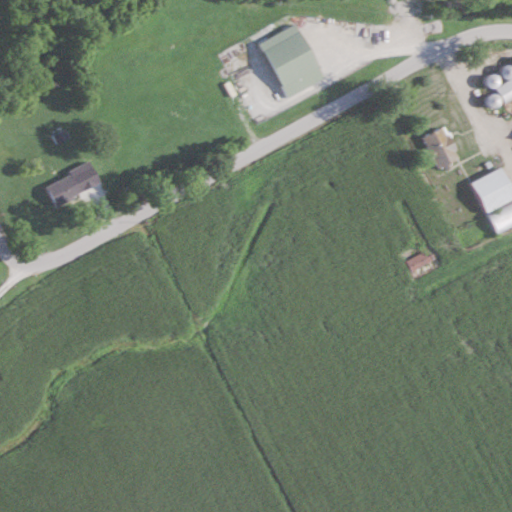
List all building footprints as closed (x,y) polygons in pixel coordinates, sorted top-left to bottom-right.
[(322,80),(297,24),(259,41),(285,97),(322,80)] [(511,76),(494,86),(502,101),(511,95),(511,76)] [(435,170),(459,160),(444,126),(421,136),(435,170)] [(483,211),(511,199),(511,194),(501,168),(470,181),(483,211)] [(79,194),(70,174),(43,186),(52,206),(79,194)] [(496,234),(511,225),(511,200),(486,215),(496,234)]
